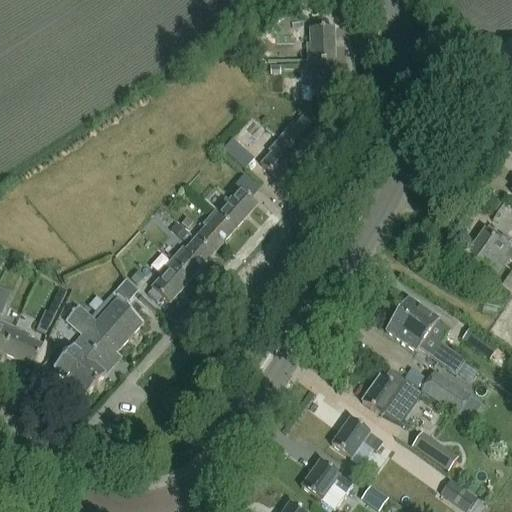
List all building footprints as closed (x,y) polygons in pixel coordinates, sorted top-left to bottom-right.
[(307,48),(307,65),(334,65),(333,31),(310,32),(310,47),(307,48)] [(511,46),(494,57),(503,72),(511,86),(511,46)] [(460,61),(467,72),(474,68),(467,56),(460,61)] [(334,65),(307,65),(307,83),(311,83),(311,98),(317,98),(326,98),(334,98),(334,65)] [(280,68),(270,68),(270,77),(280,77),(280,68)] [(326,107),(326,98),(317,98),(317,107),(326,107)] [(292,128),(280,141),(300,159),(322,134),(305,119),(294,130),(292,128)] [(300,159),(280,141),(268,154),(271,157),(261,168),(278,184),(300,159)] [(254,161),(243,152),(234,163),(244,172),(254,161)] [(239,192),(250,203),(260,192),(244,178),(235,188),(239,192)] [(226,202),(214,215),(234,233),(257,208),(250,203),(239,192),(229,204),(226,202)] [(205,231),(195,242),(213,257),(234,233),(214,215),(203,228),(205,231)] [(187,220),(182,226),(188,231),(193,225),(187,220)] [(182,242),(187,236),(179,229),(174,236),(182,242)] [(511,251),(483,232),(471,249),(502,272),(509,262),(511,264),(511,271),(500,289),(510,296),(511,292),(511,251)] [(183,251),(171,264),(191,282),(213,257),(195,242),(185,253),(183,251)] [(490,290),(502,272),(471,249),(458,267),(490,290)] [(191,282),(171,264),(159,277),(162,280),(151,291),(169,307),(191,282)] [(139,274),(131,282),(137,287),(145,279),(139,274)] [(161,300),(153,293),(148,298),(157,305),(161,300)] [(440,348),(449,335),(450,334),(437,326),(440,322),(408,300),(397,316),(440,348)] [(100,374),(116,357),(143,326),(116,303),(96,326),(89,320),(84,316),(78,310),(70,319),(66,324),(82,339),(53,372),(85,401),(105,379),(100,374)] [(78,310),(71,304),(63,313),(70,319),(78,310)] [(92,307),(84,316),(89,320),(97,312),(92,307)] [(440,348),(397,316),(384,336),(415,357),(417,354),(445,373),(455,359),(440,348)] [(0,354),(2,356),(13,331),(0,325),(0,354)] [(36,333),(45,338),(49,329),(40,325),(36,333)] [(498,349),(470,330),(461,343),(490,362),(498,349)] [(29,339),(13,331),(2,356),(33,369),(42,348),(28,342),(29,339)] [(404,381),(417,390),(424,380),(411,371),(404,381)] [(380,379),(362,405),(381,419),(400,428),(421,397),(389,374),(383,382),(380,379)] [(471,401),(435,376),(422,394),(458,419),(471,401)] [(375,457),(383,446),(348,422),(330,447),(351,463),(362,448),(375,457)] [(422,436),(412,451),(449,476),(459,461),(422,436)] [(331,511),(335,511),(352,489),(339,479),(318,464),(300,490),(331,511)] [(450,483),(440,497),(459,511),(469,511),(476,502),(450,483)] [(370,491),(361,502),(374,511),(380,511),(387,503),(370,491)]
